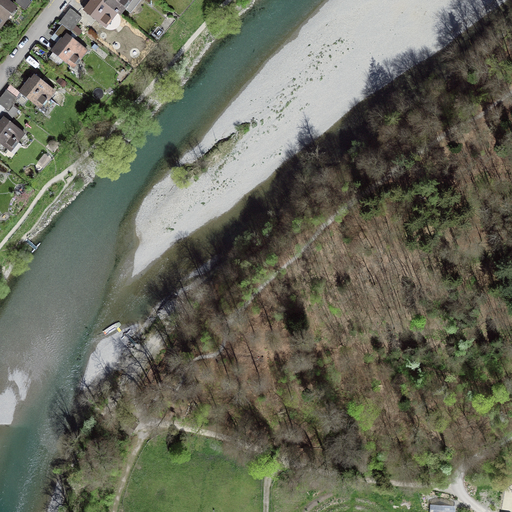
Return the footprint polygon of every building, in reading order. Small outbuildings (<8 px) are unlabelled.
[(0,0),(0,27),(16,6),(7,0),(0,0)] [(30,0),(13,0),(25,10),(32,1),(30,0)] [(88,0),(81,10),(105,28),(117,13),(99,0),(88,0)] [(99,0),(117,13),(120,15),(125,9),(133,15),(143,2),(140,0),(99,0)] [(66,14),(78,24),(82,19),(70,9),(66,14)] [(62,25),(72,32),(78,24),(66,14),(59,22),(62,25)] [(88,51),(69,36),(72,32),(62,25),(55,34),(59,37),(49,50),(73,69),(88,51)] [(41,111),(55,92),(32,75),(29,78),(28,78),(17,92),(41,111)] [(1,97),(13,106),(18,99),(6,90),(1,97)] [(13,106),(1,97),(0,97),(0,104),(8,111),(13,106)] [(23,134),(1,117),(0,118),(0,144),(10,152),(23,134)] [(136,425),(126,418),(120,427),(130,434),(136,425)]
